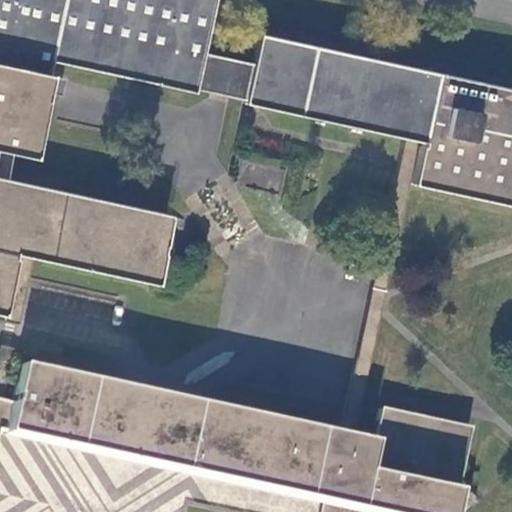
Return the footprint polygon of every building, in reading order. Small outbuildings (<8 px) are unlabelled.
[(211,0),(0,0),(0,147),(12,150),(34,155),(52,72),(50,72),(53,59),(192,89),(193,87),(201,50),(211,0)] [(511,88),(257,33),(251,61),(243,97),(242,101),(405,137),(418,140),(420,140),(411,181),(511,203),(511,88)] [(193,87),(243,97),(251,61),(201,50),(193,87)] [(405,137),(339,436),(353,440),(383,302),(418,140),(405,137)] [(0,147),(0,175),(6,177),(12,150),(0,147)] [(0,175),(0,305),(12,250),(20,252),(35,255),(153,280),(168,212),(6,177),(0,175)] [(21,323),(35,255),(20,252),(5,320),(21,323)] [(0,435),(5,436),(20,368),(12,366),(15,349),(1,346),(0,345),(0,435)] [(5,436),(322,505),(352,511),(453,511),(470,430),(381,411),(374,444),(353,440),(339,436),(20,368),(5,436)]
